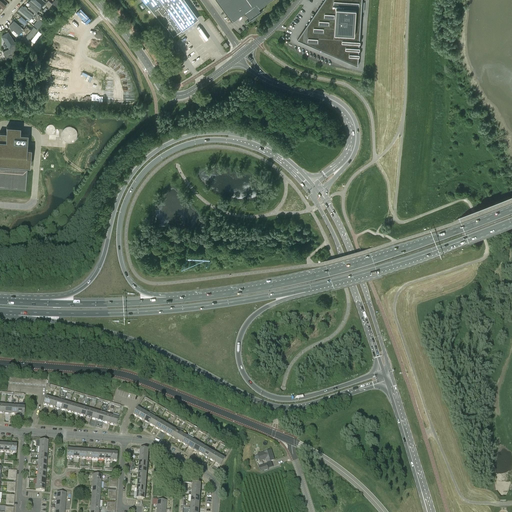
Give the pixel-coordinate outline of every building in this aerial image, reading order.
[(28,7),(36,13),(40,8),(30,0),(29,0),(28,2),(31,5),(28,7)] [(142,0),(165,27),(166,26),(173,37),(183,30),(182,28),(197,18),(183,0),(142,0)] [(216,0),(232,21),(245,13),(247,15),(246,16),(249,19),(250,17),(253,20),(262,11),(259,8),(270,0),(216,0)] [(349,62),(358,66),(360,41),(362,0),(324,0),(297,39),(340,58),(349,62)] [(29,20),(33,14),(26,9),(27,8),(24,6),(23,6),(21,5),(17,10),(29,20)] [(49,15),(54,8),(50,6),(49,8),(45,12),(49,15)] [(20,16),(18,20),(24,25),(27,21),(20,16)] [(39,19),(38,21),(37,20),(33,25),(38,29),(41,25),(43,22),(39,19)] [(19,34),(24,28),(14,20),(9,26),(10,28),(9,29),(12,31),(13,30),(19,34)] [(9,48),(16,44),(8,31),(1,36),(9,48)] [(0,164),(30,167),(31,149),(27,148),(28,134),(20,133),(20,127),(6,126),(6,132),(0,131),(0,164)] [(0,188),(25,191),(27,170),(0,167),(0,188)] [(0,224),(2,225),(21,218),(22,209),(0,207),(0,224)] [(43,405),(49,407),(52,399),(46,397),(43,405)] [(49,407),(56,408),(58,400),(52,399),(49,407)] [(56,408),(62,410),(64,402),(58,400),(56,408)] [(62,410),(68,412),(70,404),(64,402),(62,410)] [(68,412),(74,414),(76,406),(70,404),(68,412)] [(74,414),(80,415),(82,407),(76,406),(74,414)] [(80,415),(86,417),(88,409),(82,407),(80,415)] [(139,418),(144,411),(138,408),(134,415),(139,418)] [(86,417),(92,419),(94,411),(88,409),(86,417)] [(92,419),(98,421),(100,413),(94,411),(92,419)] [(139,418),(145,421),(149,414),(144,411),(139,418)] [(145,421),(150,425),(154,417),(156,415),(150,412),(149,414),(145,421)] [(98,421),(104,422),(106,414),(100,413),(98,421)] [(104,422),(110,424),(112,416),(106,414),(104,422)] [(119,418),(112,416),(110,424),(116,426),(119,418)] [(156,428),(160,421),(154,417),(150,425),(156,428)] [(156,428),(161,431),(165,424),(160,421),(156,428)] [(166,434),(171,427),(165,424),(161,431),(166,434)] [(166,434),(172,437),(176,430),(171,427),(166,434)] [(177,441),(182,433),(176,430),(172,437),(177,441)] [(177,441),(183,444),(187,437),(182,433),(177,441)] [(188,447),(192,440),(187,437),(183,444),(188,447)] [(188,447),(194,450),(198,443),(192,440),(188,447)] [(199,453),(203,446),(198,443),(194,450),(199,453)] [(199,453),(204,457),(209,449),(203,446),(199,453)] [(210,460),(214,453),(209,449),(204,457),(210,460)] [(267,463),(274,461),(271,451),(258,455),(260,462),(266,460),(267,463)] [(210,460),(215,463),(220,456),(214,453),(210,460)] [(225,459),(220,456),(215,463),(221,466),(225,459)] [(57,493),(56,501),(65,501),(66,493),(57,493)] [(157,500),(157,508),(166,509),(166,501),(157,500)] [(65,509),(65,501),(56,501),(55,508),(65,509)]
